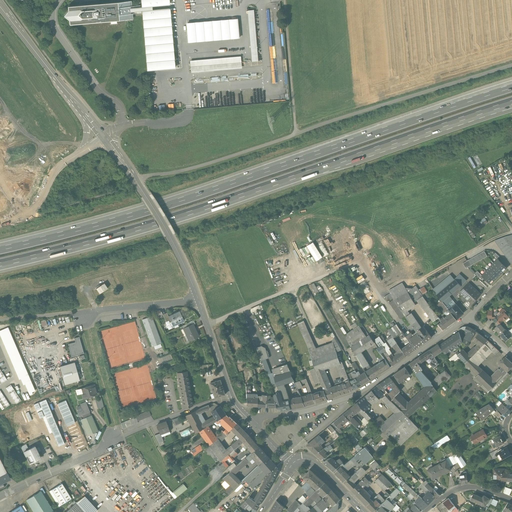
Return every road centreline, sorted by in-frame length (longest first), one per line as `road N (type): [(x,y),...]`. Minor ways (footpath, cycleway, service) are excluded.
road 1 (motorway): [(511,88),(216,190),(0,251)]
road 2 (motorway): [(0,265),(178,217),(499,107)]
road 3 (track): [(137,183),(511,64)]
road 4 (track): [(206,326),(359,261),(379,293)]
road 5 (tertiary): [(102,136),(173,243),(197,299)]
road 6 (track): [(511,233),(379,293)]
road 7 (tertiary): [(0,4),(85,115)]
road 8 (residential): [(355,396),(467,317)]
road 9 (residential): [(118,442),(0,498)]
